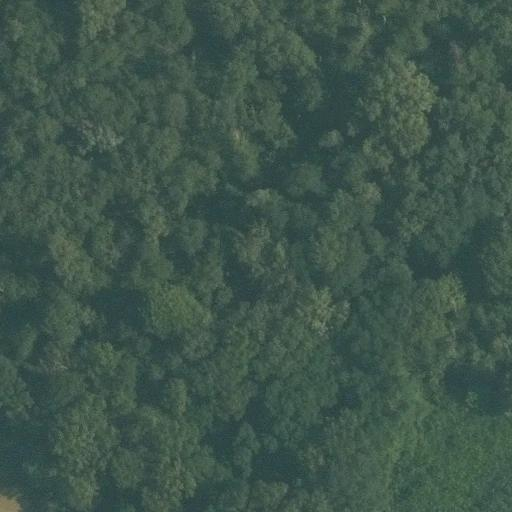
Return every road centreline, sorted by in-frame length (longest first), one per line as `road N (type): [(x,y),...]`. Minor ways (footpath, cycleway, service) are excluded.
road 1 (unknown): [(0,456),(78,496),(113,499),(148,495),(215,460),(432,190),(511,72)]
road 2 (unclassified): [(278,511),(511,200)]
